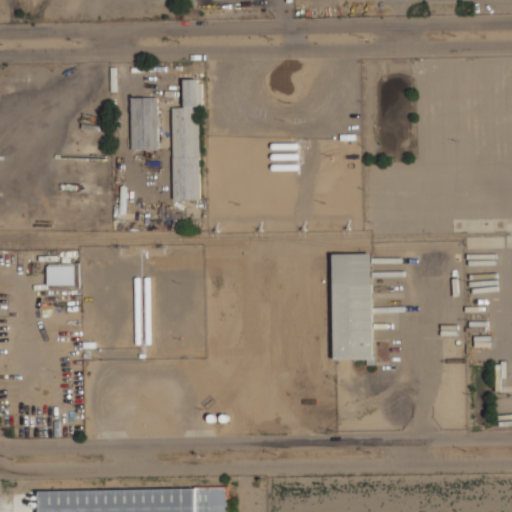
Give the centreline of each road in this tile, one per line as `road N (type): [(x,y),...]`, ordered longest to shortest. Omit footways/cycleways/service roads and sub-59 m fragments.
road 1 (residential): [(0,32),(101,53),(511,46)]
road 2 (residential): [(511,436),(0,446)]
road 3 (residential): [(0,468),(511,460)]
